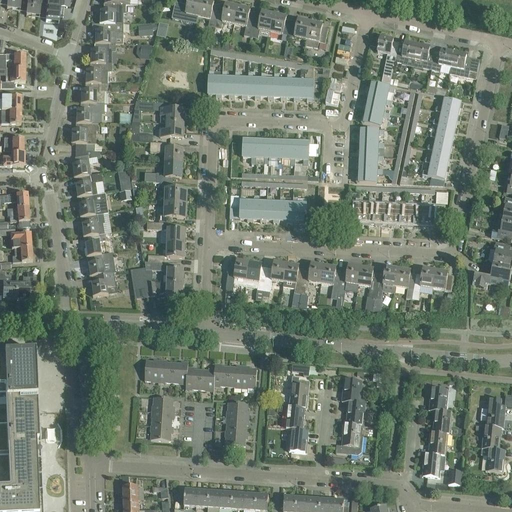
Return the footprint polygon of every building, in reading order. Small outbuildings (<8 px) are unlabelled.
[(19,11),(20,0),(0,0),(0,4),(7,5),(6,10),(19,11)] [(20,0),(19,11),(26,12),(26,16),(39,18),(40,6),(40,4),(34,3),(34,0),(20,0)] [(175,5),(172,20),(179,22),(184,23),(196,26),(198,19),(202,1),(197,0),(189,0),(188,8),(182,6),(175,5)] [(215,30),(217,16),(211,15),(214,3),(202,1),(198,19),(209,21),(208,28),(215,30)] [(47,7),(40,6),(39,18),(46,18),(45,23),(58,24),(58,25),(60,10),(47,9),(47,7)] [(116,26),(123,26),(123,15),(126,15),(126,6),(125,6),(120,6),(106,6),(106,13),(101,13),(101,26),(116,26)] [(234,26),(238,8),(226,6),(223,18),(217,16),(215,30),(221,31),(222,24),(234,26)] [(250,39),(254,24),(248,23),(250,11),(238,8),(234,26),(246,29),(244,37),(250,39)] [(254,24),(250,39),(258,40),(259,37),(269,39),(270,34),(274,16),(262,14),(260,25),(254,24)] [(288,38),(290,32),(284,30),(286,19),(274,16),(270,34),(288,38)] [(307,41),(310,24),(298,21),(296,33),(290,32),(288,38),(307,41)] [(159,24),(157,36),(166,38),(168,25),(159,24)] [(310,24),(307,41),(307,42),(306,47),(318,50),(319,44),(325,45),(328,30),(322,29),(322,26),(310,24)] [(130,26),(123,26),(116,26),(101,26),(101,33),(97,33),(97,46),(111,46),(123,46),(123,35),(130,35),(130,27),(130,26)] [(158,26),(140,27),(141,38),(153,37),(152,32),(157,31),(158,26)] [(378,49),(377,54),(387,56),(386,62),(386,63),(382,84),(391,85),(392,81),(392,80),(395,64),(399,45),(393,44),(393,42),(381,39),(378,49)] [(414,62),(418,47),(405,44),(405,46),(399,45),(395,64),(403,66),(405,60),(414,62)] [(112,66),(118,66),(118,54),(115,54),(115,46),(123,46),(111,46),(97,46),(97,53),(92,53),(92,66),(106,66),(112,66)] [(142,47),(141,56),(151,56),(153,48),(142,47)] [(418,47),(414,62),(415,62),(414,66),(423,68),(422,70),(432,72),(435,53),(430,51),(430,49),(418,47)] [(451,70),(454,54),(442,52),(441,54),(435,53),(432,72),(440,74),(441,68),(451,70)] [(290,62),(291,55),(284,54),(283,61),(290,62)] [(467,57),(454,54),(451,70),(460,72),(459,78),(468,80),(470,73),(478,75),(481,62),(466,59),(467,57)] [(14,62),(14,70),(25,70),(25,56),(0,55),(0,69),(5,70),(5,62),(14,62)] [(87,73),(87,86),(102,86),(108,86),(108,74),(112,74),(112,66),(106,66),(92,66),(92,73),(87,73)] [(25,70),(14,70),(5,70),(5,83),(0,82),(0,90),(13,90),(14,84),(25,84),(25,70)] [(313,100),(324,100),(327,85),(314,84),(314,77),(307,77),(308,72),(301,71),(301,78),(300,84),(300,101),(307,101),(307,103),(313,104),(313,100)] [(222,100),(222,97),(223,74),(209,74),(208,97),(216,97),(216,100),(222,100)] [(222,97),(223,97),(229,98),(229,100),(235,100),(235,98),(235,80),(226,80),(226,74),(223,74),(222,97)] [(248,101),(248,98),(248,76),(239,76),(239,75),(235,75),(235,80),(235,98),(242,98),(242,101),(248,101)] [(261,102),(261,99),(261,82),(252,82),(252,75),(248,75),(248,76),(248,98),(255,99),(255,101),(261,102)] [(261,99),(266,99),(268,99),(268,102),(274,102),(274,99),(274,77),(266,76),(261,76),(261,82),(261,99)] [(287,103),(287,100),(287,83),(278,83),(279,77),(274,76),(274,77),(274,99),(281,100),(281,102),(287,103)] [(300,103),(300,101),(300,84),(291,83),(292,77),(287,77),(287,83),(287,100),(294,100),(294,103),(295,103),(300,103)] [(98,106),(104,106),(105,94),(107,94),(108,86),(102,86),(87,86),(87,93),(83,93),(82,106),(98,106)] [(369,99),(386,103),(388,94),(394,96),(395,91),(372,86),(371,93),(368,93),(367,99),(369,99)] [(1,98),(1,112),(21,112),(21,98),(1,98)] [(392,104),(386,103),(369,99),(367,106),(365,106),(364,111),(367,112),(383,116),(385,107),(391,108),(392,104)] [(435,114),(441,115),(461,120),(461,118),(458,118),(460,111),(462,111),(464,105),(444,101),(442,110),(436,109),(435,114)] [(153,114),(154,106),(136,105),(135,108),(133,113),(153,114)] [(104,116),(104,106),(98,106),(82,106),(82,113),(78,113),(78,126),(93,126),(102,126),(102,116),(104,116)] [(184,126),(184,112),(161,111),(161,118),(168,118),(167,125),(184,126)] [(21,112),(1,112),(1,126),(9,126),(21,126),(21,112)] [(389,117),(383,116),(367,112),(365,119),(363,118),(361,124),(380,128),(382,120),(388,121),(389,117)] [(432,127),(438,128),(458,132),(458,131),(456,131),(457,124),(460,124),(461,120),(441,115),(440,123),(433,122),(432,127)] [(131,116),(117,116),(117,126),(131,126),(131,116)] [(184,126),(167,125),(167,133),(160,133),(160,139),(183,140),(184,126)] [(86,146),(86,153),(90,153),(94,153),(102,153),(102,148),(96,146),(96,134),(99,134),(99,126),(102,126),(93,126),(78,126),(78,133),(73,133),(73,145),(71,145),(71,146),(86,146)] [(430,139),(436,141),(455,145),(456,144),(453,143),(454,136),(457,137),(458,132),(438,128),(437,136),(431,135),(430,139)] [(358,145),(361,145),(378,146),(378,137),(384,138),(384,133),(361,132),(361,140),(358,139),(358,145)] [(317,146),(302,145),(300,182),(318,183),(319,179),(306,178),(306,168),(308,168),(309,157),(320,158),(321,135),(316,135),(316,139),(317,143),(317,146)] [(130,143),(150,144),(152,144),(153,137),(136,136),(136,137),(131,137),(130,143)] [(12,154),(23,154),(23,140),(13,140),(12,140),(12,141),(4,141),(4,146),(4,154),(12,154)] [(256,165),(257,165),(258,141),(257,140),(256,143),(250,143),(250,140),(243,140),(243,159),(252,160),(252,166),(256,166),(256,165)] [(257,176),(256,180),(271,181),(273,141),(270,141),(270,144),(262,143),(263,141),(258,141),(257,165),(264,166),(264,171),(268,171),(268,176),(260,176),(257,176)] [(276,141),(273,141),(271,181),(286,182),(286,177),(281,177),(282,168),(286,168),(288,142),(283,142),(282,144),(276,144),(276,141)] [(433,154),(453,158),(453,156),(450,156),(452,149),(454,150),(455,145),(436,141),(434,149),(428,148),(427,152),(433,154)] [(289,142),(288,142),(286,168),(290,168),(294,168),(294,178),(286,177),(286,182),(300,182),(302,145),(302,142),(296,142),(296,145),(289,144),(289,142)] [(174,145),(152,144),(150,144),(150,154),(166,155),(166,165),(182,166),(183,152),(174,151),(174,145)] [(384,146),(378,146),(361,145),(361,153),(358,152),(358,158),(360,158),(377,159),(383,160),(383,151),(384,146)] [(23,154),(12,154),(12,161),(4,161),(3,168),(23,168),(23,154)] [(452,162),(453,158),(433,154),(432,161),(425,160),(424,165),(430,166),(450,170),(450,169),(448,169),(448,166),(449,162),(452,162)] [(91,177),(89,161),(88,157),(86,158),(75,159),(75,160),(77,160),(78,167),(73,167),(75,180),(80,179),(92,178),(92,177),(91,177)] [(377,159),(360,158),(360,166),(357,165),(357,171),(360,172),(377,172),(377,163),(383,164),(383,160),(377,159)] [(402,173),(407,174),(407,171),(411,171),(413,165),(409,164),(409,162),(405,161),(402,173)] [(145,176),(144,184),(156,185),(161,185),(173,186),(173,180),(181,180),(182,166),(166,165),(165,176),(156,176),(156,175),(156,176),(145,176)] [(449,175),(450,170),(430,166),(429,174),(423,173),(422,177),(445,182),(446,174),(449,175)] [(382,173),(377,172),(360,172),(359,179),(357,178),(356,185),(382,186),(382,173)] [(101,176),(92,177),(92,178),(80,179),(81,186),(77,187),(79,200),(83,199),(95,197),(97,197),(95,185),(102,184),(101,176)] [(511,177),(510,189),(505,188),(503,195),(511,196),(511,177)] [(130,181),(120,183),(121,192),(128,191),(131,190),(130,181)] [(173,186),(161,185),(160,195),(165,195),(165,205),(186,206),(187,192),(172,192),(173,186)] [(129,192),(122,193),(124,202),(131,201),(129,192)] [(436,205),(448,206),(449,194),(437,193),(436,205)] [(16,204),(17,210),(28,209),(27,195),(0,197),(0,211),(2,211),(1,205),(16,204)] [(86,219),(98,217),(105,215),(102,196),(97,197),(95,197),(83,199),(84,206),(80,207),(82,219),(86,219)] [(253,224),(253,221),(254,198),(241,198),(241,204),(237,204),(236,210),(240,210),(240,221),(247,221),(247,224),(253,224)] [(254,198),(253,221),(260,222),(260,224),(266,225),(266,222),(267,205),(258,205),(259,199),(254,198)] [(267,199),(267,205),(266,222),(273,222),(273,225),(279,225),(279,223),(280,206),(271,205),(271,199),(267,199)] [(280,199),(280,206),(279,223),(286,223),(286,226),(292,226),(292,225),(292,223),(293,206),(284,206),(284,200),(280,199)] [(293,206),(292,223),(299,224),(299,226),(305,226),(306,207),(297,206),(298,200),(293,200),(293,206)] [(503,221),(511,222),(511,201),(502,200),(501,207),(506,208),(503,221)] [(368,224),(369,208),(359,208),(360,201),(356,201),(355,224),(362,224),(362,227),(368,227),(368,224)] [(369,202),(369,208),(368,224),(375,225),(375,227),(381,228),(381,225),(382,208),(373,208),(373,202),(369,202)] [(394,228),(394,226),(395,209),(386,209),(386,202),(382,202),(382,208),(381,225),(388,225),(388,228),(394,228)] [(407,229),(407,226),(408,204),(395,203),(395,209),(394,226),(401,226),(401,228),(407,229)] [(420,227),(421,210),(412,210),(412,204),(408,204),(407,226),(414,227),(414,229),(420,229),(420,227)] [(421,210),(420,227),(427,227),(427,230),(433,230),(434,210),(425,210),(425,205),(421,204),(421,210)] [(186,220),(186,206),(165,205),(164,215),(159,215),(159,225),(164,225),(171,226),(171,220),(186,220)] [(29,223),(28,209),(17,210),(17,218),(9,218),(9,225),(29,223)] [(101,236),(105,236),(103,226),(105,226),(103,216),(106,216),(105,215),(98,217),(86,219),(87,225),(83,226),(85,239),(89,238),(89,239),(101,237),(101,236)] [(511,222),(503,221),(500,233),(493,232),(491,240),(511,244),(511,240),(511,222)] [(168,231),(167,245),(184,246),(185,232),(168,231)] [(13,250),(20,250),(31,249),(30,235),(11,237),(11,243),(12,243),(13,250)] [(108,256),(105,236),(101,236),(101,237),(89,239),(91,245),(86,246),(88,259),(93,258),(104,257),(104,256),(108,256)] [(184,246),(167,245),(166,259),(184,260),(184,246)] [(496,252),(493,266),(511,269),(511,253),(509,253),(510,248),(493,245),(491,251),(496,252)] [(32,263),(31,249),(20,250),(20,258),(12,258),(13,265),(32,263)] [(104,257),(93,258),(94,265),(89,266),(91,279),(96,278),(107,276),(111,276),(109,264),(114,263),(112,255),(108,256),(104,256),(104,257)] [(148,257),(148,264),(164,266),(165,258),(148,257)] [(231,264),(227,290),(233,291),(233,287),(246,289),(249,265),(237,263),(237,265),(235,274),(230,273),(231,264)] [(168,277),(168,286),(183,286),(183,272),(179,272),(180,266),(164,266),(148,264),(145,264),(145,270),(146,272),(166,273),(166,276),(168,277)] [(271,282),(284,284),(287,266),(274,264),(272,280),(266,279),(263,294),(269,295),(271,282)] [(249,265),(246,289),(258,291),(257,292),(257,293),(263,294),(266,279),(260,278),(261,269),(262,266),(249,265)] [(284,284),(283,289),(295,291),(294,296),(295,296),(301,297),(302,287),(303,281),(297,280),(299,270),(299,268),(287,266),(284,284)] [(309,282),(303,281),(302,287),(301,297),(307,298),(309,284),(321,286),(324,268),(312,266),(309,282)] [(511,272),(511,269),(493,266),(491,278),(475,274),(472,288),(487,291),(488,286),(502,289),(503,284),(509,285),(511,272)] [(339,289),(338,296),(345,297),(345,292),(357,294),(358,287),(361,269),(349,267),(348,273),(346,283),(340,282),(339,289)] [(336,270),(324,268),(321,286),(333,288),(332,298),(338,299),(338,296),(339,289),(340,282),(334,281),(336,270)] [(369,300),(375,301),(377,284),(371,283),(373,271),(361,269),(358,287),(371,289),(369,300)] [(376,290),(375,301),(381,301),(382,293),(395,295),(395,289),(398,271),(386,269),(385,275),(383,285),(377,284),(376,290)] [(3,301),(16,301),(16,286),(10,285),(10,278),(4,278),(4,274),(2,274),(2,271),(0,271),(0,270),(0,288),(3,289),(3,301)] [(145,270),(131,272),(135,292),(148,290),(148,285),(146,272),(145,270)] [(433,290),(435,272),(423,270),(421,285),(415,284),(414,292),(412,302),(418,303),(421,289),(433,290)] [(398,271),(395,289),(408,291),(406,301),(412,302),(414,292),(415,284),(414,285),(409,285),(410,273),(398,271)] [(448,274),(435,272),(433,290),(451,293),(453,278),(452,287),(446,286),(448,274)] [(22,286),(16,286),(16,301),(28,301),(28,302),(29,302),(29,289),(34,289),(33,275),(27,276),(27,279),(22,279),(22,286)] [(107,276),(96,278),(97,285),(92,286),(94,298),(93,298),(93,299),(110,296),(117,295),(114,275),(111,276),(107,276)] [(156,293),(155,284),(148,285),(148,290),(150,299),(157,298),(156,293)] [(155,284),(156,293),(158,294),(163,288),(163,285),(155,284)] [(168,286),(167,300),(177,300),(183,300),(183,286),(168,286)] [(99,302),(91,304),(93,311),(100,309),(99,302)] [(0,511),(43,511),(39,410),(35,410),(35,398),(36,398),(34,353),(19,354),(19,351),(0,351),(0,511)] [(158,384),(160,362),(154,362),(153,364),(146,363),(145,383),(158,384)] [(167,363),(160,362),(158,384),(172,385),(174,365),(167,365),(167,363)] [(186,386),(187,369),(187,364),(181,364),(181,366),(174,365),(172,385),(186,386)] [(228,389),(229,369),(222,368),(222,367),(216,366),(215,371),(214,388),(228,389)] [(236,370),(229,369),(228,389),(242,390),(243,368),(236,368),(236,370)] [(243,368),(242,390),(256,391),(257,371),(250,370),(250,369),(243,368)] [(200,391),(201,372),(194,372),(194,370),(187,369),(186,386),(186,390),(200,391)] [(201,372),(200,391),(214,392),(214,388),(215,371),(208,371),(208,373),(201,372)] [(289,408),(289,409),(305,410),(305,411),(307,411),(309,388),(310,383),(299,382),(299,380),(292,379),(291,387),(289,408)] [(342,404),(348,404),(360,406),(360,405),(366,406),(366,402),(360,401),(362,383),(344,381),(342,404)] [(446,414),(449,392),(431,390),(428,413),(434,413),(446,414)] [(153,414),(174,415),(175,409),(173,409),(173,401),(154,400),(153,414)] [(489,401),(487,416),(486,428),(486,429),(502,430),(504,431),(506,409),(501,408),(502,402),(489,401)] [(348,404),(346,426),(361,428),(363,428),(366,406),(360,405),(360,406),(348,404)] [(227,419),(249,421),(249,414),(247,414),(248,406),(228,405),(227,419)] [(285,431),(291,431),(303,432),(305,411),(305,410),(289,409),(289,408),(287,408),(285,431)] [(434,413),(432,435),(448,437),(450,437),(452,415),(446,414),(434,413)] [(174,415),(153,414),(152,428),(171,429),(172,422),(174,422),(174,415)] [(249,421),(227,419),(226,433),(246,435),(246,427),(248,427),(249,421)] [(360,439),(361,428),(346,426),(344,426),(341,448),(336,448),(336,455),(358,458),(362,455),(363,439),(360,439)] [(500,452),(502,430),(486,429),(486,428),(476,427),(475,432),(483,433),(481,452),(487,452),(488,451),(499,453),(500,452)] [(173,429),(171,429),(152,428),(151,442),(170,443),(171,436),(173,436),(173,429)] [(291,431),(289,453),(306,455),(309,432),(303,432),(291,431)] [(248,435),(246,435),(226,433),(225,447),(245,449),(245,441),(247,441),(248,435)] [(446,459),(448,437),(432,435),(430,434),(428,456),(428,457),(442,458),(442,459),(446,459)] [(506,452),(500,452),(499,453),(488,451),(487,452),(485,473),(503,475),(506,452)] [(441,470),(442,459),(442,458),(428,457),(428,456),(424,456),(422,478),(440,480),(441,470)] [(461,488),(462,478),(462,473),(449,472),(448,487),(461,488)] [(124,501),(139,500),(138,488),(123,489),(124,501)] [(168,500),(167,491),(153,490),(153,495),(161,494),(161,501),(168,500)] [(196,509),(197,493),(185,492),(184,508),(196,509)] [(208,509),(209,493),(197,493),(196,509),(208,509)] [(209,493),(208,509),(220,510),(221,494),(209,493)] [(221,494),(220,510),(231,511),(233,495),(221,494)] [(243,511),(244,496),(233,495),(231,511),(243,511)] [(244,511),(255,511),(256,497),(244,496),(243,511),(244,511)] [(267,511),(268,498),(256,497),(255,511),(267,511)] [(295,511),(296,500),(284,499),(283,511),(295,511)] [(124,501),(123,511),(138,511),(139,500),(124,501)] [(296,500),(295,511),(307,511),(308,500),(296,500)] [(308,500),(307,511),(319,511),(320,501),(308,500)] [(331,511),(332,502),(320,501),(319,511),(331,511)] [(331,511),(348,511),(348,509),(349,504),(344,504),(344,503),(332,502),(331,511)]
